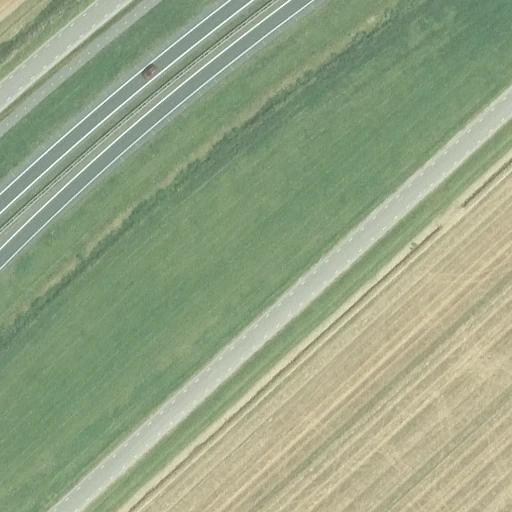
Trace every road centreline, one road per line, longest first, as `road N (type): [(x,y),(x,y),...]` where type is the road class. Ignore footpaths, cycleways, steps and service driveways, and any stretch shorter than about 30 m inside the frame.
road 1 (unclassified): [(65,511),(511,104)]
road 2 (trunk): [(0,258),(159,110),(302,0)]
road 3 (trunk): [(240,0),(0,203)]
road 4 (unclassified): [(0,97),(114,0)]
